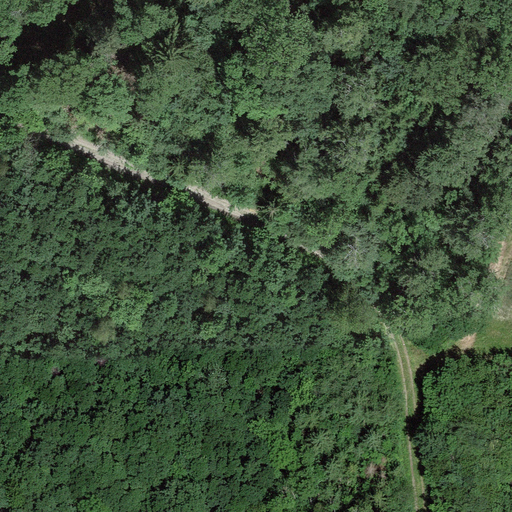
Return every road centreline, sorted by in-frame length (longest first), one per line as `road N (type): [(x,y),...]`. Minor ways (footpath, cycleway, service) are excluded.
road 1 (track): [(420,511),(403,341),(287,187),(80,76),(0,48)]
road 2 (track): [(403,341),(460,274),(511,151)]
